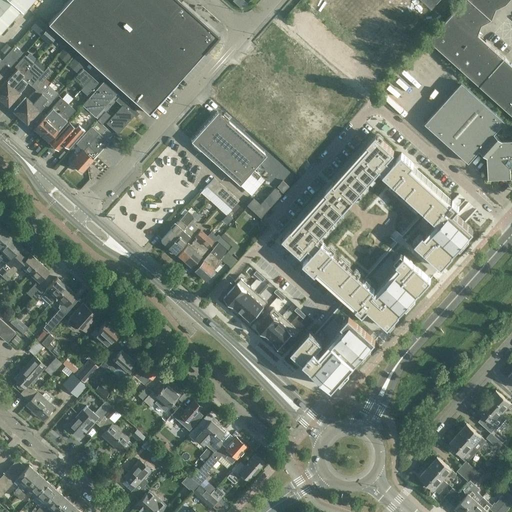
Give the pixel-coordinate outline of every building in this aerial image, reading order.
[(23,12),(33,0),(0,0),(0,33),(20,10),(23,12)] [(178,0),(67,0),(48,23),(148,112),(218,35),(178,0)] [(511,0),(464,0),(429,39),(480,84),(504,57),(478,33),(485,14),(487,12),(506,3),(508,0),(511,0)] [(40,35),(49,26),(39,17),(30,26),(40,35)] [(49,26),(40,35),(49,44),(58,34),(49,26)] [(294,120),(323,144),(363,95),(287,32),(279,41),(292,52),(280,66),(315,95),(294,120)] [(53,40),(63,48),(67,43),(58,35),(53,40)] [(0,49),(6,54),(11,47),(6,43),(0,49)] [(67,44),(57,55),(66,63),(71,58),(70,57),(75,51),(67,44)] [(1,60),(0,61),(0,74),(0,73),(0,68),(5,63),(9,67),(19,56),(11,49),(1,60)] [(87,62),(77,53),(67,64),(78,73),(87,62)] [(0,86),(0,97),(1,99),(33,62),(25,54),(14,66),(20,70),(10,81),(11,81),(10,83),(6,79),(0,86)] [(511,63),(504,57),(480,84),(511,113),(511,63)] [(33,62),(1,99),(8,104),(19,91),(18,90),(26,80),(31,85),(34,81),(46,68),(37,59),(34,63),(33,62)] [(14,110),(20,116),(48,84),(43,80),(52,70),(47,66),(46,68),(34,81),(31,85),(35,89),(27,98),(25,97),(14,110)] [(83,68),(76,77),(93,92),(82,104),(98,119),(115,100),(122,105),(107,122),(118,132),(136,110),(128,103),(128,102),(103,81),(101,84),(83,68)] [(243,75),(223,96),(235,107),(255,86),(243,75)] [(510,177),(510,169),(510,166),(511,163),(511,139),(502,140),(495,133),(506,121),(462,82),(425,123),(469,162),(479,150),(487,157),(488,178),(510,177)] [(48,84),(20,116),(27,122),(38,109),(39,110),(44,104),(45,106),(57,92),(48,84)] [(34,128),(41,134),(68,103),(61,97),(45,115),(34,128)] [(68,103),(41,134),(48,140),(59,128),(58,127),(67,116),(68,117),(75,109),(68,103)] [(240,184),(243,181),(254,191),(261,183),(257,180),(261,176),(253,169),(266,154),(218,111),(191,141),(203,151),(240,184)] [(92,158),(97,153),(108,141),(114,135),(97,120),(76,143),(82,149),(71,161),(83,171),(93,159),(92,158)] [(63,144),(68,148),(85,129),(79,124),(76,127),(68,121),(50,142),(58,150),(63,144)] [(331,132),(322,143),(326,147),(335,135),(331,132)] [(291,228),(283,237),(301,254),(309,246),(313,250),(303,261),(315,272),(317,271),(346,298),(317,331),(312,327),(292,350),(304,362),(305,361),(311,366),(310,367),(332,386),(339,379),(341,381),(350,371),(348,369),(353,363),(354,364),(360,357),(362,359),(371,348),(369,347),(376,339),(375,339),(388,325),(400,312),(399,312),(404,306),(407,308),(416,298),(414,296),(419,290),(419,291),(431,278),(430,277),(441,265),(442,266),(453,253),(453,252),(458,246),(460,248),(469,238),(467,236),(474,229),(454,212),(459,206),(453,200),(452,200),(412,164),(414,163),(403,153),(402,152),(392,163),(387,159),(394,151),(376,134),(367,143),(370,146),(336,184),(333,182),(325,190),(328,192),(294,231),(291,228)] [(231,208),(239,200),(214,177),(206,186),(231,208)] [(284,192),(290,185),(283,179),(277,186),(284,192)] [(261,217),(282,193),(275,186),(260,202),(253,196),(246,204),(261,217)] [(161,240),(168,246),(185,227),(185,226),(197,213),(194,210),(191,213),(187,210),(174,225),(178,228),(175,231),(171,228),(161,240)] [(185,227),(168,246),(169,247),(168,248),(169,251),(171,252),(173,253),(174,251),(175,252),(185,241),(182,237),(185,234),(188,237),(197,227),(190,221),(197,213),(185,226),(185,227)] [(0,245),(10,235),(0,225),(0,245)] [(178,255),(180,256),(185,261),(207,235),(201,229),(194,236),(197,238),(190,245),(188,243),(178,255)] [(207,235),(185,261),(191,267),(202,255),(214,241),(215,240),(218,239),(219,238),(211,231),(207,235)] [(15,249),(20,244),(10,235),(0,245),(0,257),(1,258),(0,259),(4,262),(1,266),(5,270),(20,254),(15,249)] [(219,241),(194,269),(205,279),(222,261),(219,259),(232,245),(221,236),(218,240),(219,241)] [(28,272),(38,260),(29,252),(24,257),(20,254),(5,270),(3,273),(8,277),(18,266),(17,266),(19,264),(28,272)] [(48,268),(38,260),(28,272),(37,280),(48,268)] [(46,288),(47,288),(45,290),(36,282),(26,292),(36,301),(42,296),(50,303),(56,296),(66,285),(57,276),(46,288)] [(241,278),(224,297),(233,305),(250,286),(241,278)] [(76,293),(66,285),(56,296),(61,300),(58,306),(60,308),(43,326),(45,328),(49,331),(75,302),(71,298),(76,293)] [(250,286),(233,305),(234,305),(242,312),(259,293),(250,286)] [(259,293),(242,312),(251,320),(267,301),(259,293)] [(82,302),(69,317),(70,318),(67,320),(68,323),(74,328),(76,328),(79,326),(85,331),(94,321),(90,317),(94,312),(82,302)] [(274,307),(256,326),(265,334),(282,315),(274,307)] [(28,327),(15,315),(10,320),(23,332),(28,327)] [(282,315),(265,334),(266,334),(274,341),(273,341),(274,341),(291,322),(282,315)] [(95,337),(97,335),(103,341),(105,340),(107,343),(110,340),(111,340),(118,332),(105,320),(98,328),(96,327),(91,332),(95,337)] [(291,322),(274,341),(283,349),(300,330),(291,322)] [(10,328),(5,323),(0,329),(0,335),(1,337),(10,328)] [(6,341),(14,332),(10,328),(1,337),(6,341)] [(48,333),(49,331),(45,328),(36,338),(41,342),(48,333)] [(54,337),(49,333),(41,342),(46,346),(49,342),(54,337)] [(10,340),(15,344),(20,338),(15,334),(10,340)] [(35,354),(43,345),(37,340),(28,349),(35,354)] [(112,351),(102,361),(112,370),(118,364),(125,370),(134,360),(121,349),(116,355),(112,351)] [(28,361),(14,378),(17,381),(16,382),(16,385),(19,388),(22,387),(23,386),(24,387),(20,392),(24,396),(32,387),(28,383),(39,370),(45,364),(34,355),(28,361)] [(51,374),(62,362),(56,356),(44,368),(51,374)] [(89,356),(78,369),(66,359),(62,363),(84,381),(98,364),(89,356)] [(150,360),(142,370),(140,369),(134,375),(145,385),(151,378),(160,369),(150,360)] [(77,396),(86,386),(71,372),(62,383),(77,396)] [(168,406),(182,391),(169,379),(156,394),(152,390),(144,399),(151,406),(154,402),(165,410),(168,406)] [(109,392),(98,383),(93,389),(104,398),(109,392)] [(138,394),(144,399),(152,390),(146,386),(138,394)] [(32,387),(24,396),(28,400),(25,403),(42,418),(53,405),(36,390),(32,387)] [(511,404),(496,390),(487,399),(502,413),(507,407),(511,412),(511,411),(511,404)] [(194,399),(184,410),(179,405),(172,414),(189,429),(202,415),(197,411),(201,406),(199,404),(200,403),(197,401),(196,401),(194,399)] [(497,429),(507,417),(487,399),(478,409),(486,416),(480,423),(491,432),(502,443),(507,438),(497,429)] [(86,405),(67,426),(77,435),(78,436),(86,427),(88,428),(94,421),(99,426),(100,427),(109,417),(116,409),(115,409),(111,405),(104,413),(100,417),(86,405)] [(222,424),(208,412),(208,411),(204,416),(198,423),(188,434),(194,439),(197,437),(204,443),(209,447),(207,449),(206,448),(199,456),(204,460),(222,441),(217,437),(223,430),(219,427),(222,424)] [(109,417),(100,427),(104,430),(101,434),(118,449),(127,438),(111,423),(113,421),(109,417)] [(466,423),(457,433),(477,450),(486,441),(466,423)] [(140,442),(146,436),(136,428),(131,434),(140,442)] [(502,443),(491,432),(486,438),(498,448),(502,443)] [(477,450),(457,433),(449,442),(469,460),(477,450)] [(164,444),(154,436),(151,440),(161,447),(164,444)] [(214,452),(202,465),(191,477),(198,483),(199,484),(200,484),(205,478),(210,472),(207,470),(221,454),(231,463),(247,446),(236,436),(225,448),(220,443),(214,451),(214,452)] [(171,455),(176,449),(167,441),(162,447),(171,455)] [(254,453),(242,467),(238,463),(226,476),(235,484),(243,475),(248,479),(264,461),(254,453)] [(164,454),(157,462),(165,469),(172,461),(164,454)] [(437,456),(428,466),(448,484),(448,483),(443,479),(448,474),(453,478),(457,474),(437,456)] [(26,467),(17,458),(12,463),(22,472),(26,467)] [(124,476),(126,478),(122,482),(131,490),(130,491),(134,495),(143,486),(138,481),(149,469),(138,459),(138,460),(136,459),(133,463),(134,464),(124,476)] [(466,461),(461,466),(473,476),(477,471),(466,461)] [(22,472),(12,463),(8,467),(18,476),(22,472)] [(26,486),(37,473),(28,465),(26,467),(22,472),(18,476),(17,478),(14,481),(13,481),(19,486),(22,489),(26,486)] [(448,484),(428,466),(419,476),(434,489),(438,485),(443,489),(448,484)] [(473,476),(461,466),(457,471),(468,481),(473,476)] [(18,476),(8,467),(4,472),(14,481),(17,478),(18,476)] [(468,511),(482,496),(477,491),(480,488),(475,484),(485,473),(480,468),(477,471),(473,476),(468,481),(463,487),(466,495),(455,507),(460,511),(468,511)] [(14,481),(4,472),(0,477),(10,485),(13,481),(14,481)] [(37,473),(26,486),(35,494),(46,481),(37,473)] [(191,491),(198,483),(191,477),(188,474),(181,481),(191,491)] [(10,485),(0,477),(0,476),(0,484),(6,490),(10,485)] [(215,487),(205,478),(200,484),(205,489),(206,490),(210,493),(214,489),(215,487)] [(46,481),(35,494),(44,502),(55,489),(46,481)] [(196,489),(200,492),(199,492),(201,494),(213,505),(222,495),(225,492),(218,486),(214,490),(214,489),(210,493),(206,490),(205,489),(200,484),(196,489)] [(17,496),(22,489),(19,486),(13,492),(17,496)] [(147,490),(143,486),(134,495),(139,499),(136,503),(146,511),(158,511),(162,507),(145,492),(147,490)] [(450,502),(458,493),(453,488),(444,498),(450,502)] [(21,499),(26,493),(22,489),(17,496),(21,499)] [(55,489),(44,502),(40,505),(35,511),(41,511),(47,505),(52,510),(64,497),(55,489)] [(494,511),(496,511),(511,496),(506,491),(496,503),(494,502),(492,505),(482,496),(468,511),(485,511),(489,508),(494,511)] [(221,511),(231,503),(222,495),(213,505),(212,506),(219,511),(221,511)] [(506,511),(511,504),(511,496),(496,511),(506,511)] [(64,497),(52,510),(55,511),(66,511),(73,505),(64,497)] [(31,508),(35,511),(40,505),(37,502),(31,508)]
